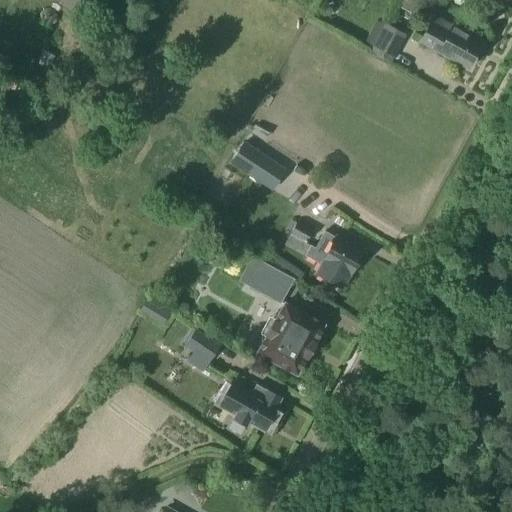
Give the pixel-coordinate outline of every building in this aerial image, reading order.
[(52,0),(73,12),(78,3),(80,0),(52,0)] [(408,0),(403,10),(417,18),(426,0),(408,0)] [(419,41),(467,68),(480,45),(465,37),(467,34),(452,26),(451,27),(433,16),(419,41)] [(371,52),(389,62),(403,36),(385,26),(371,52)] [(47,69),(53,57),(41,51),(38,58),(35,64),(47,69)] [(267,135),(255,126),(245,143),(257,150),(267,135)] [(233,160),(255,174),(266,159),(244,145),(233,160)] [(290,237),(306,245),(311,233),(296,226),(290,237)] [(304,256),(319,264),(314,274),(341,289),(362,252),(334,236),(333,237),(323,231),(314,248),(310,246),(304,256)] [(239,283),(255,292),(268,268),(251,259),(239,283)] [(162,324),(169,312),(146,299),(140,310),(162,324)] [(256,357),(296,378),(323,327),(283,306),(256,357)] [(185,346),(210,362),(219,350),(193,333),(185,346)] [(225,409),(235,415),(233,418),(245,426),(247,422),(263,431),(276,408),(274,407),(279,399),(256,385),(251,394),(248,392),(247,393),(237,388),(225,409)]
